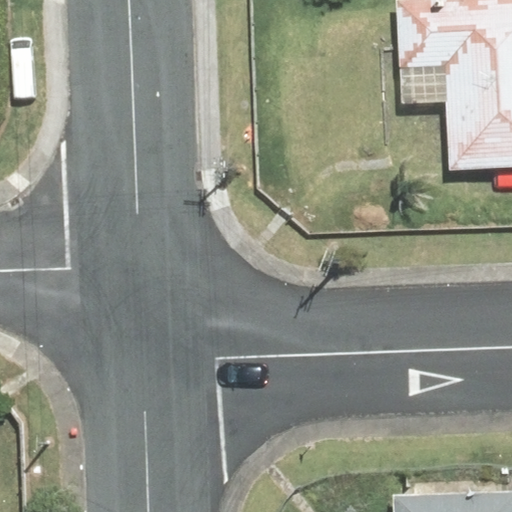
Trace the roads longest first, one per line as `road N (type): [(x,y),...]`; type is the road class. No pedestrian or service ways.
road 1 (residential): [(139,384),(511,367)]
road 2 (residential): [(123,0),(131,267)]
road 3 (residential): [(0,270),(131,267)]
road 4 (residential): [(139,384),(147,511)]
